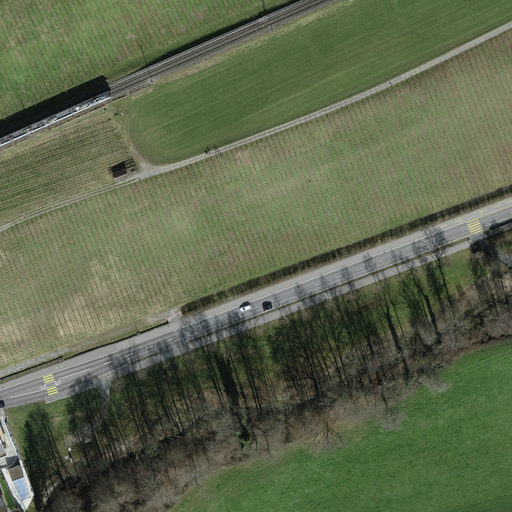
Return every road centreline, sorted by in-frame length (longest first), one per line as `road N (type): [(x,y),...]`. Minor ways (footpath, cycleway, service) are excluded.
road 1 (track): [(0,230),(346,102),(511,24)]
road 2 (tertiary): [(511,213),(0,400)]
